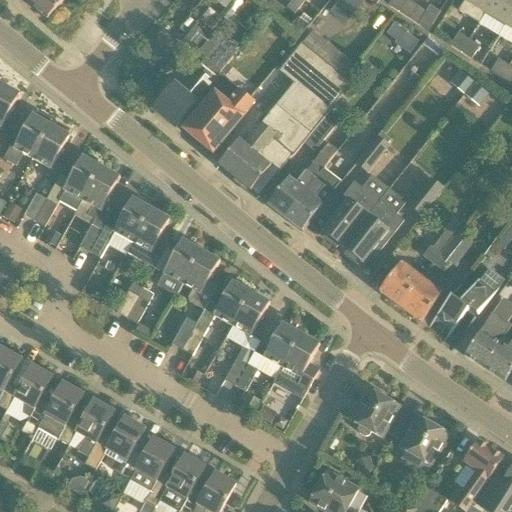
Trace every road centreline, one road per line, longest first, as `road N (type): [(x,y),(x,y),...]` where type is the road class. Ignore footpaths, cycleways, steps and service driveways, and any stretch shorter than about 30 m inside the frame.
road 1 (residential): [(289,463),(65,336),(45,270),(0,245)]
road 2 (tertiary): [(368,327),(72,93)]
road 3 (tertiary): [(511,433),(368,327)]
road 4 (residential): [(289,463),(368,327)]
